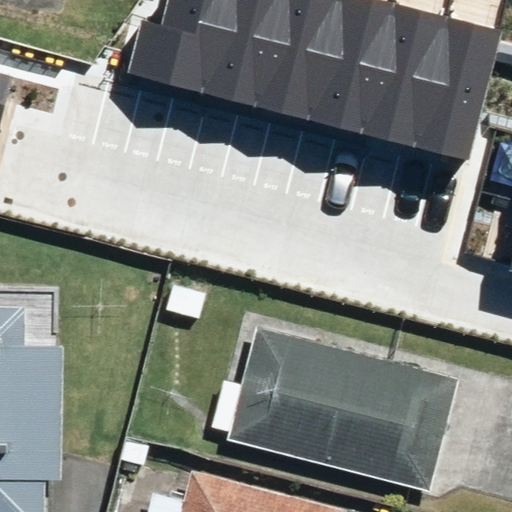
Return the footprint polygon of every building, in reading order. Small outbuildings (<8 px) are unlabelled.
[(127,75),(469,163),(504,29),(389,0),(168,0),(162,24),(141,19),(127,75)] [(0,118),(11,78),(0,75),(0,118)] [(162,312),(194,320),(201,294),(169,286),(162,312)] [(0,511),(38,511),(38,483),(55,483),(56,352),(16,351),(16,311),(0,311),(0,511)] [(223,443),(423,494),(452,381),(251,330),(237,387),(221,383),(209,428),(226,433),(223,443)] [(119,464),(138,469),(144,446),(125,442),(119,464)] [(327,511),(183,474),(175,508),(145,500),(141,511),(327,511)]
